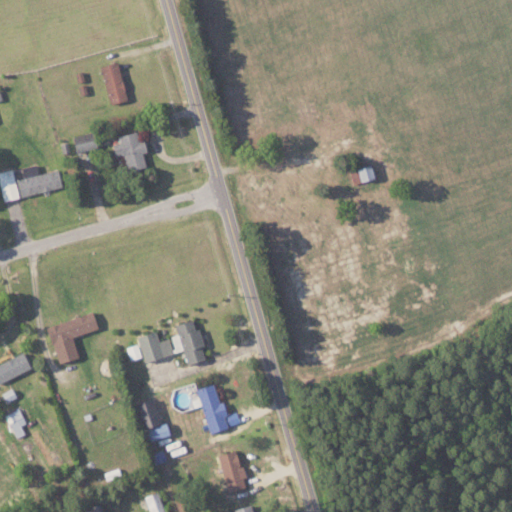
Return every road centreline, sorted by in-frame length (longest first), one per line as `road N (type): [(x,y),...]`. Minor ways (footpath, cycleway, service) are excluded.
road 1 (residential): [(314,511),(167,0)]
road 2 (residential): [(222,193),(0,257)]
road 3 (residential): [(217,166),(291,162),(349,146)]
